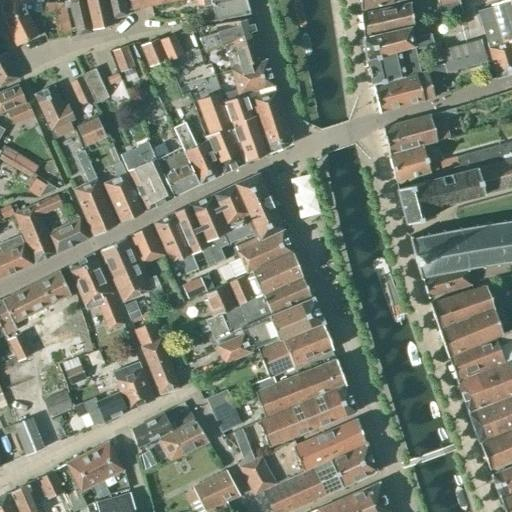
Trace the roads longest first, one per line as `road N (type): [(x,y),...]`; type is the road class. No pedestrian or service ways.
road 1 (residential): [(367,124),(395,234),(488,511)]
road 2 (residential): [(404,511),(274,160)]
road 3 (unclassified): [(0,289),(274,160)]
road 4 (residential): [(303,149),(261,0)]
road 5 (unclassified): [(367,124),(511,79)]
road 6 (residential): [(253,511),(187,394)]
road 7 (residential): [(0,482),(116,425)]
road 8 (residential): [(367,124),(346,0)]
